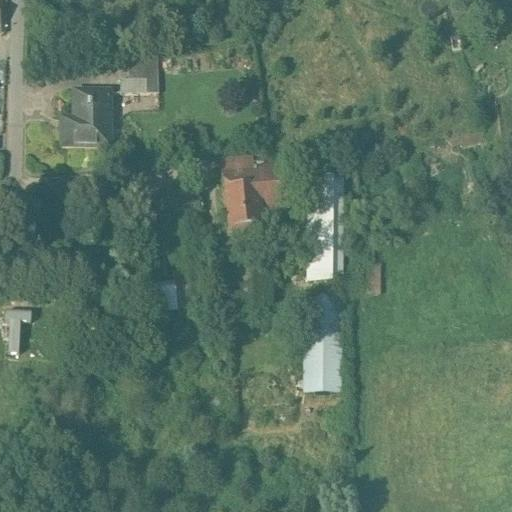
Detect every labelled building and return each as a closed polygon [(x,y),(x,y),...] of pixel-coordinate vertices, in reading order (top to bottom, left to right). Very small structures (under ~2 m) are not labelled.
[(159,64),(128,70),(128,85),(147,85),(159,85),(159,64)] [(128,85),(119,85),(120,100),(147,99),(147,85),(128,85)] [(159,99),(159,85),(147,85),(147,99),(159,99)] [(109,97),(74,97),(75,133),(60,133),(60,154),(100,153),(100,134),(110,134),(109,97)] [(281,173),(223,178),(228,234),(259,232),(257,216),(284,214),(281,173)] [(339,181),(308,181),(310,261),(310,277),(341,277),(339,181)] [(197,193),(167,196),(171,244),(201,241),(197,193)] [(201,247),(171,250),(176,303),(206,300),(201,247)] [(342,302),(307,303),(308,325),(309,398),(344,398),(342,302)] [(277,371),(251,371),(251,382),(255,382),(255,413),(267,413),(267,381),(277,381),(277,371)] [(327,437),(318,437),(319,475),(328,475),(327,437)]
